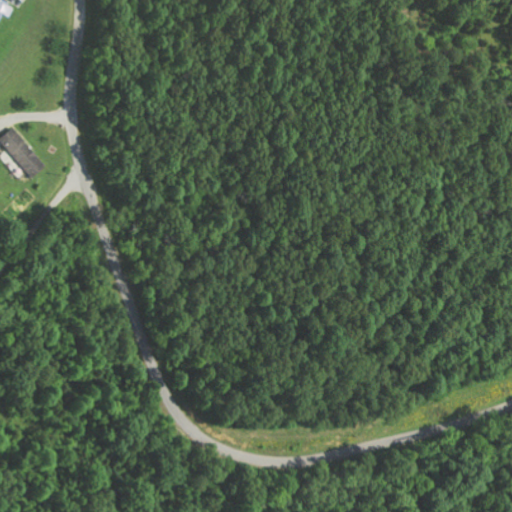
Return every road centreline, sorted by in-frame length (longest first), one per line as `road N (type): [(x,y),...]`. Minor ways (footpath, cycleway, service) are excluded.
road 1 (residential): [(511,404),(305,462),(238,456),(188,428),(157,379),(79,155),(71,109),(76,0)]
road 2 (residential): [(0,248),(79,155)]
